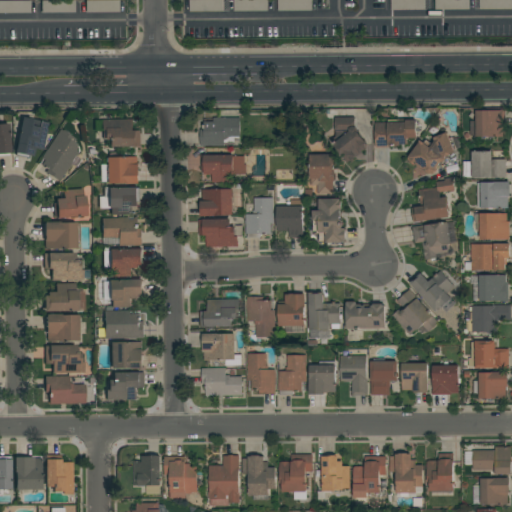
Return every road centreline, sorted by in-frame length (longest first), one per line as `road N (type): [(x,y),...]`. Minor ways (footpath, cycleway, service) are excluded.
road 1 (residential): [(0,427),(511,425)]
road 2 (residential): [(511,16),(158,22)]
road 3 (primary): [(159,97),(511,94)]
road 4 (residential): [(159,97),(176,427)]
road 5 (primary): [(511,66),(259,67)]
road 6 (residential): [(14,195),(19,427)]
road 7 (residential): [(172,272),(377,267)]
road 8 (primary): [(159,67),(0,68)]
road 9 (residential): [(0,21),(125,20)]
